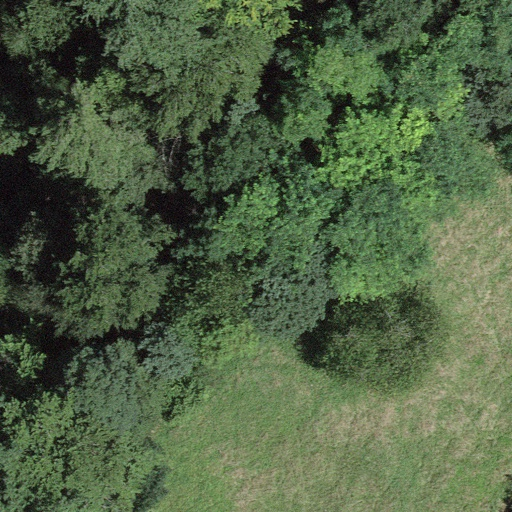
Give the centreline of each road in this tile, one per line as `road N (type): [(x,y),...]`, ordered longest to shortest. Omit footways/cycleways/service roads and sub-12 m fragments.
road 1 (track): [(265,0),(173,205),(107,511)]
road 2 (track): [(448,0),(173,205),(58,224),(0,183)]
